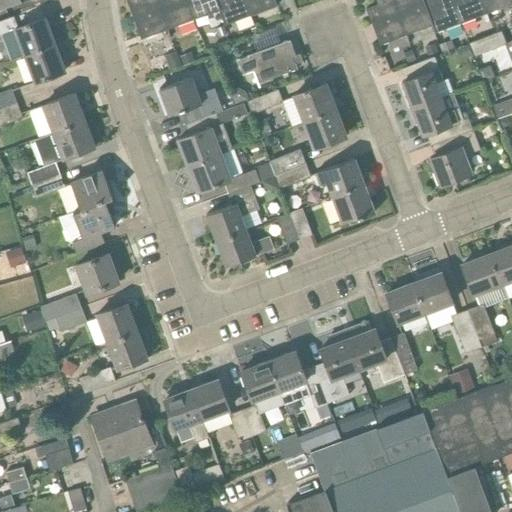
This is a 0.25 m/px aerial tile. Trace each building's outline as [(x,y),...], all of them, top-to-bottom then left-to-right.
[(0,0),(0,9),(24,0),(0,0)] [(167,30),(155,0),(126,0),(141,40),(167,30)] [(155,0),(167,30),(193,21),(185,0),(155,0)] [(226,26),(216,0),(185,0),(193,21),(219,11),(224,25),(224,26),(226,26)] [(216,0),(226,26),(251,16),(244,0),(216,0)] [(244,0),(251,16),(277,7),(275,0),(244,0)] [(380,45),(406,35),(392,0),(381,0),(382,3),(366,9),(380,45)] [(436,33),(423,0),(392,0),(406,35),(432,26),(434,34),(436,33)] [(423,0),(436,33),(462,23),(452,0),(423,0)] [(488,14),(482,0),(452,0),(462,23),(488,14)] [(482,0),(488,14),(511,4),(511,1),(511,0),(482,0)] [(25,56),(55,44),(45,17),(15,29),(11,18),(0,21),(0,35),(1,35),(11,61),(25,56)] [(214,29),(217,38),(227,34),(224,26),(224,25),(214,29)] [(501,31),(469,43),(474,56),(504,44),(506,44),(506,43),(501,31)] [(298,69),(296,63),(294,63),(292,57),(296,56),(290,40),(237,60),(243,76),(254,71),(259,84),(298,69)] [(451,40),(439,45),(442,53),(455,48),(451,40)] [(35,83),(65,71),(55,44),(25,56),(35,83)] [(435,44),(425,48),(428,55),(438,51),(435,44)] [(468,45),(456,49),(460,61),(472,56),(468,45)] [(412,49),(403,53),(407,63),(415,60),(412,49)] [(176,52),(164,56),(169,71),(181,67),(176,52)] [(191,52),(179,56),(182,66),(195,62),(191,52)] [(406,81),(402,83),(412,109),(440,98),(435,84),(443,81),(434,57),(407,67),(412,79),(406,81)] [(191,77),(159,89),(169,115),(180,111),(185,124),(216,112),(218,111),(221,110),(213,88),(198,93),(191,77)] [(303,122),(336,110),(326,84),(293,96),(303,122)] [(245,91),(238,88),(229,91),(234,104),(248,99),(245,91)] [(0,108),(17,102),(12,89),(0,93),(0,108)] [(278,89),(247,102),(252,115),(283,102),(278,89)] [(54,132),(84,121),(73,94),(44,105),(54,132)] [(440,98),(412,109),(422,136),(426,134),(432,132),(436,143),(473,129),(468,118),(463,120),(458,106),(445,111),(440,98)] [(497,120),(511,114),(511,99),(492,107),(497,120)] [(0,108),(0,126),(23,118),(17,102),(0,108)] [(313,148),(346,136),(336,110),(303,122),(313,148)] [(188,166),(220,154),(220,155),(232,150),(223,123),(220,124),(216,113),(185,125),(189,136),(178,140),(188,166)] [(510,122),(508,116),(497,120),(501,131),(508,128),(510,122)] [(265,119),(255,123),(260,135),(270,131),(265,119)] [(64,159),(94,148),(84,121),(54,132),(34,140),(44,165),(63,158),(64,159)] [(441,185),(471,173),(465,156),(481,150),(473,129),(436,143),(441,154),(431,158),(441,185)] [(301,149),(270,161),(275,175),(306,163),(301,149)] [(254,167),(255,170),(229,179),(220,155),(220,154),(188,166),(198,192),(224,182),(228,193),(250,185),(274,177),(268,162),(254,167)] [(332,197),(364,185),(354,158),(316,173),(320,185),(327,183),(332,197)] [(31,184),(60,173),(55,162),(27,173),(31,184)] [(306,163),(275,175),(280,189),(311,177),(306,163)] [(73,212),(112,197),(102,170),(70,182),(80,209),(72,212),(73,212)] [(31,184),(36,197),(64,186),(60,173),(31,184)] [(274,177),(262,182),(264,189),(272,192),(279,189),(274,177)] [(216,241),(246,230),(241,216),(259,209),(250,185),(228,193),(233,205),(206,215),(216,241)] [(332,197),(342,223),(357,218),(358,219),(375,213),(364,185),(332,197)] [(100,232),(115,227),(107,205),(112,203),(111,198),(112,198),(112,197),(73,212),(77,223),(65,227),(63,232),(66,241),(70,242),(72,242),(77,254),(105,244),(100,232)] [(299,240),(312,235),(302,208),(289,213),(299,240)] [(287,244),(299,240),(289,213),(277,218),(287,244)] [(226,267),(274,249),(270,236),(251,243),(246,230),(216,241),(226,267)] [(35,235),(24,238),(27,252),(38,249),(35,235)] [(511,245),(490,254),(501,284),(507,299),(511,296),(511,245)] [(6,252),(11,268),(27,263),(22,247),(6,252)] [(87,294),(118,282),(108,254),(77,266),(87,294)] [(474,294),(501,284),(490,254),(463,264),(474,294)] [(441,273),(414,283),(425,313),(431,329),(453,321),(451,316),(456,314),(452,303),(441,273)] [(398,323),(425,313),(413,283),(386,293),(398,323)] [(76,294),(40,307),(45,321),(55,317),(81,308),(76,294)] [(107,342),(137,331),(127,304),(97,315),(107,342)] [(479,306),(468,310),(482,347),(497,341),(484,308),(483,304),(479,306)] [(81,308),(55,317),(59,327),(61,332),(87,322),(87,321),(81,308)] [(40,310),(20,316),(25,333),(46,327),(40,310)] [(456,314),(451,316),(453,321),(465,353),(482,347),(468,310),(456,314)] [(360,327),(345,332),(358,369),(376,362),(384,383),(404,375),(390,338),(380,342),(375,329),(362,333),(360,327)] [(107,342),(117,369),(147,358),(137,331),(107,342)] [(342,375),(358,369),(345,332),(330,338),(332,345),(320,349),(325,362),(314,367),(328,404),(350,395),(342,375)] [(404,333),(390,338),(404,375),(417,370),(412,357),(404,333)] [(0,362),(16,357),(11,341),(5,343),(0,344),(0,362)] [(315,408),(328,404),(314,367),(302,371),(295,351),(268,361),(279,391),(284,404),(285,405),(310,396),(315,408)] [(71,377),(77,366),(67,360),(61,371),(71,377)] [(260,413),(284,404),(279,391),(268,361),(241,371),(252,401),(255,400),(257,404),(260,413)] [(116,382),(112,371),(110,367),(79,379),(85,393),(116,382)] [(467,369),(448,376),(455,396),(474,389),(467,369)] [(511,378),(422,411),(310,453),(324,490),(286,504),(289,511),(508,511),(509,511),(507,505),(492,511),(475,468),(511,452),(511,378)] [(191,390),(202,420),(229,410),(217,380),(191,390)] [(7,409),(17,406),(11,388),(2,391),(7,409)] [(209,437),(202,420),(191,390),(164,399),(176,430),(189,425),(196,442),(209,437)] [(135,401),(92,417),(108,460),(151,444),(135,401)] [(242,410),(252,437),(267,431),(257,404),(242,410)] [(239,441),(252,437),(242,410),(229,415),(239,441)] [(356,416),(361,430),(377,425),(372,410),(356,416)] [(0,443),(1,443),(0,438),(0,437),(22,431),(18,417),(0,422),(0,443)] [(303,452),(316,447),(311,433),(298,438),(303,452)] [(249,440),(238,444),(242,456),(253,452),(249,440)] [(125,480),(135,511),(137,511),(183,496),(165,448),(154,452),(160,468),(125,480)] [(45,455),(50,471),(73,464),(69,449),(45,455)] [(183,495),(225,480),(219,465),(192,475),(189,466),(174,471),(183,495)] [(10,483),(27,478),(24,467),(7,472),(10,483)] [(27,478),(10,483),(14,494),(31,489),(27,478)] [(68,492),(70,499),(82,495),(80,488),(68,492)] [(182,511),(179,499),(165,503),(167,511),(182,511)]
